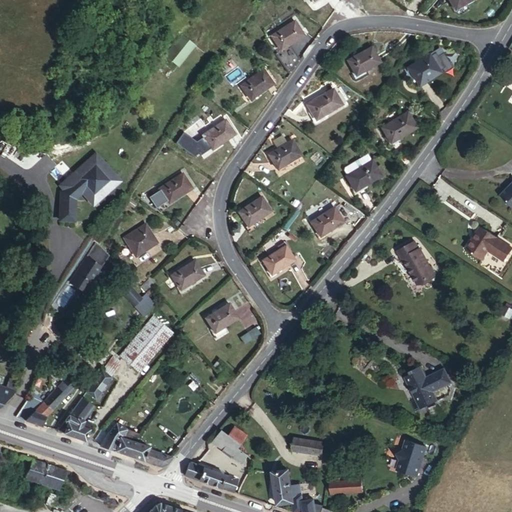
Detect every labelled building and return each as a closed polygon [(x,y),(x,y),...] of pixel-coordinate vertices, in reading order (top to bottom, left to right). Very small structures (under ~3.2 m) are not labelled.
[(471,0),(451,0),(457,9),(471,0)] [(293,32),(284,16),(262,30),(271,47),(293,32)] [(158,50),(170,59),(185,40),(173,31),(158,50)] [(377,60),(366,43),(343,59),(353,76),(377,60)] [(433,57),(413,69),(424,85),(443,73),(442,71),(444,70),(445,72),(454,66),(447,56),(442,59),(440,55),(434,59),(433,57)] [(265,80),(255,65),(232,80),(242,94),(265,80)] [(323,90),(301,104),(311,119),(333,105),(323,90)] [(423,123),(412,107),(390,122),(400,137),(423,123)] [(226,129),(217,116),(197,129),(205,142),(226,129)] [(296,154),(287,141),(263,156),(273,170),(296,154)] [(386,169),(377,154),(376,154),(372,148),(355,159),(360,166),(355,168),(355,169),(364,183),(386,169)] [(355,159),(351,162),(355,168),(360,166),(355,159)] [(61,192),(60,220),(74,221),(75,199),(86,189),(94,197),(112,180),(96,162),(77,178),(74,174),(61,186),(64,189),(61,192)] [(187,181),(177,166),(155,181),(164,196),(187,181)] [(511,187),(503,198),(511,205),(511,187)] [(264,213),(254,199),(233,212),(242,228),(264,213)] [(353,214),(343,199),(322,213),(331,228),(353,214)] [(149,237),(137,219),(116,231),(127,251),(149,237)] [(501,241),(484,232),(471,254),(488,264),(501,241)] [(303,254),(293,240),(269,255),(278,270),(303,254)] [(416,240),(396,252),(418,288),(437,276),(416,240)] [(205,267),(195,251),(172,265),(183,282),(205,267)] [(94,274),(99,266),(83,255),(66,279),(73,284),(73,287),(79,290),(81,290),(93,273),(94,274)] [(132,301),(139,293),(120,275),(113,283),(121,291),(132,301)] [(113,299),(121,291),(113,283),(112,282),(105,291),(113,299)] [(139,293),(132,301),(142,310),(150,296),(143,289),(139,293)] [(245,314),(235,301),(213,316),(221,330),(245,314)] [(171,327),(154,313),(122,350),(139,365),(171,327)] [(72,326),(59,342),(71,352),(84,337),(72,326)] [(118,353),(111,348),(100,360),(109,368),(116,361),(118,353)] [(109,368),(100,360),(94,367),(83,383),(93,391),(109,368)] [(405,367),(401,368),(404,378),(402,379),(407,392),(401,394),(405,405),(429,396),(425,387),(444,380),(439,365),(420,372),(416,360),(404,365),(405,367)] [(75,370),(23,423),(40,429),(44,419),(75,388),(74,387),(78,383),(75,380),(80,375),(75,370)] [(0,408),(15,391),(0,385),(0,408)] [(79,402),(54,435),(82,443),(87,428),(79,424),(90,410),(79,402)] [(113,423),(93,446),(131,458),(133,450),(126,448),(130,437),(135,439),(138,430),(113,423)] [(234,431),(228,441),(238,449),(245,439),(234,431)] [(228,441),(218,434),(207,444),(237,464),(244,457),(236,452),(238,449),(228,441)] [(157,467),(170,454),(152,449),(152,444),(141,440),(135,439),(130,437),(126,448),(133,450),(131,458),(157,467)] [(428,447),(406,439),(395,470),(418,478),(428,447)] [(328,448),(300,441),(297,453),(325,459),(328,448)] [(24,479),(59,489),(64,473),(18,459),(15,469),(26,471),(24,479)] [(236,478),(190,463),(184,477),(232,493),(236,478)] [(294,490),(292,468),(280,469),(280,473),(274,475),(278,508),(295,507),(295,511),(304,511),(300,488),(294,490)] [(364,478),(332,480),(333,494),(364,491),(364,478)]
